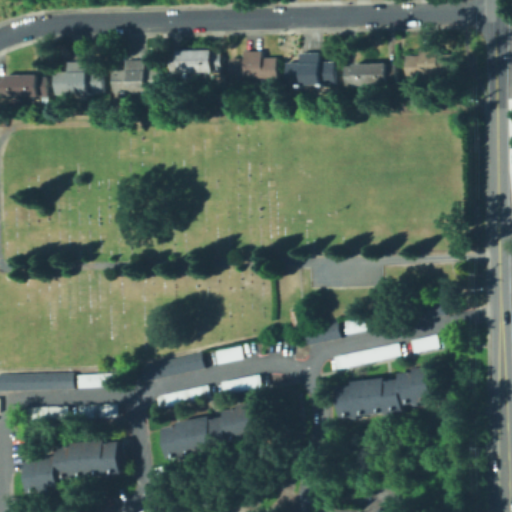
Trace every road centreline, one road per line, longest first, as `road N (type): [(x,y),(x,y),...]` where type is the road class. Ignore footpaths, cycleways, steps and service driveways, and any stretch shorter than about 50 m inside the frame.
road 1 (residential): [(495,11),(62,20),(0,34)]
road 2 (secondary): [(495,68),(502,511)]
